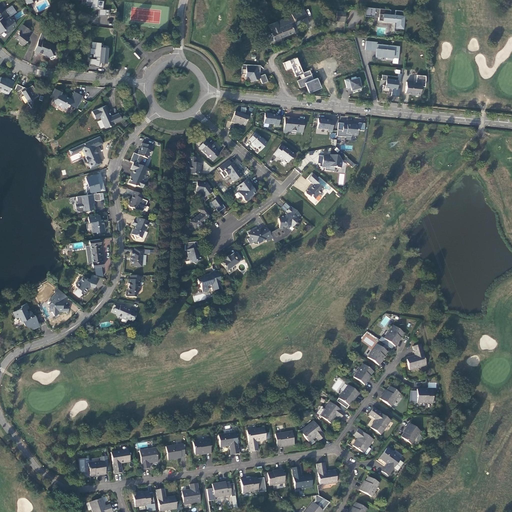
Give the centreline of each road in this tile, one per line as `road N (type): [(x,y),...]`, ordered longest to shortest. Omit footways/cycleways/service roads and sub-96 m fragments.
road 1 (residential): [(157,109),(119,154),(119,256),(102,300),(72,327),(17,351),(0,372)]
road 2 (unclassified): [(511,123),(337,105)]
road 3 (residential): [(149,81),(23,68),(0,51)]
road 4 (residential): [(0,416),(59,485),(117,486)]
road 5 (residential): [(335,446),(203,472)]
road 6 (residential): [(343,27),(274,55),(289,100)]
